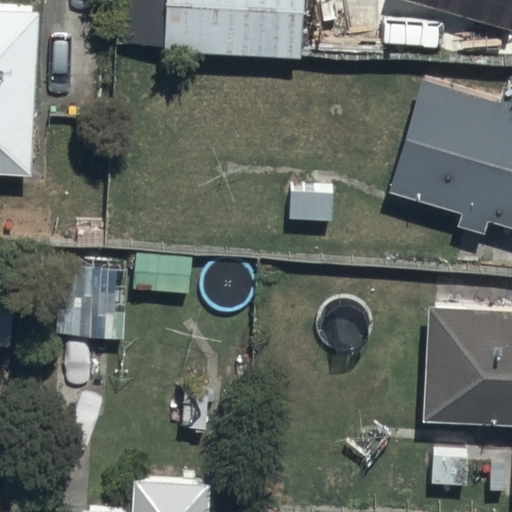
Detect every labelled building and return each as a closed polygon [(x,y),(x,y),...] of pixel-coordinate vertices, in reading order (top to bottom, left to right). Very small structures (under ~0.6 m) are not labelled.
[(0,0),(0,156),(29,158),(36,0),(0,0)] [(111,0),(109,39),(298,50),(301,0),(111,0)] [(511,0),(446,0),(509,18),(511,7),(511,0)] [(496,84),(420,62),(387,177),(460,198),(456,212),(482,219),(486,205),(511,212),(511,75),(500,72),(496,84)] [(511,410),(511,294),(427,290),(421,406),(511,410)] [(130,495),(82,494),(81,511),(201,511),(203,465),(131,463),(130,495)]
